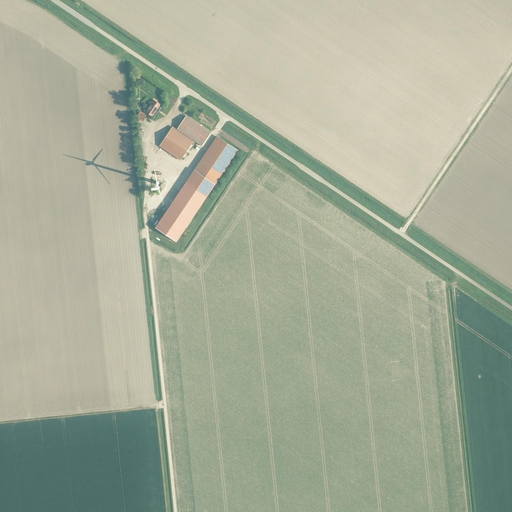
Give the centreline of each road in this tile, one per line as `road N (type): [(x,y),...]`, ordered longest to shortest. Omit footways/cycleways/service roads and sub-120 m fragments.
road 1 (unclassified): [(511,308),(53,0)]
road 2 (unknown): [(400,233),(511,68)]
